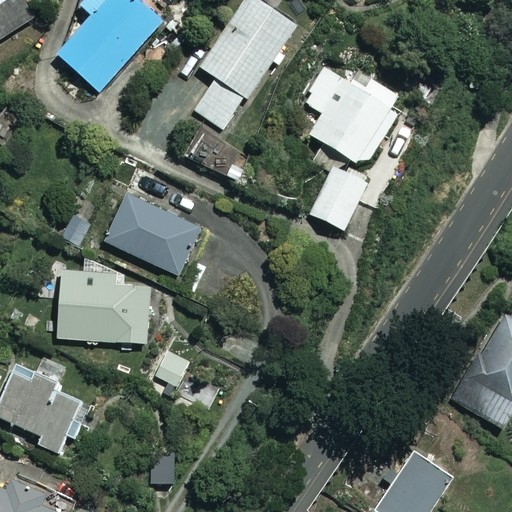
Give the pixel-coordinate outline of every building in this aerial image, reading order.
[(0,0),(0,39),(33,18),(20,0),(0,0)] [(156,22),(131,0),(84,0),(79,7),(91,16),(60,57),(97,91),(156,22)] [(193,111),(223,131),(268,63),(276,68),(284,57),(276,51),(292,26),(251,0),(241,0),(197,68),(214,79),(193,111)] [(341,78),(322,67),(308,89),(313,93),(305,105),(322,117),(309,137),(351,164),(366,162),(395,115),(389,111),(399,95),(349,65),(341,78)] [(151,175),(116,160),(108,180),(143,194),(151,175)] [(365,184),(332,168),(309,216),(343,232),(365,184)] [(202,230),(124,195),(102,242),(180,278),(202,230)] [(90,224),(73,215),(61,238),(78,247),(90,224)] [(114,274),(60,272),(57,340),(146,344),(148,286),(114,285),(114,274)] [(511,323),(501,317),(452,400),(500,429),(511,407),(511,323)] [(187,363),(165,352),(153,375),(176,386),(187,363)] [(34,444),(57,453),(64,436),(70,438),(85,404),(48,388),(52,381),(12,364),(0,393),(0,420),(38,436),(34,444)] [(174,451),(148,452),(149,486),(175,485),(174,451)] [(427,511),(449,479),(410,453),(371,511),(427,511)] [(4,489),(0,487),(0,511),(53,511),(29,501),(34,490),(9,479),(4,489)]
